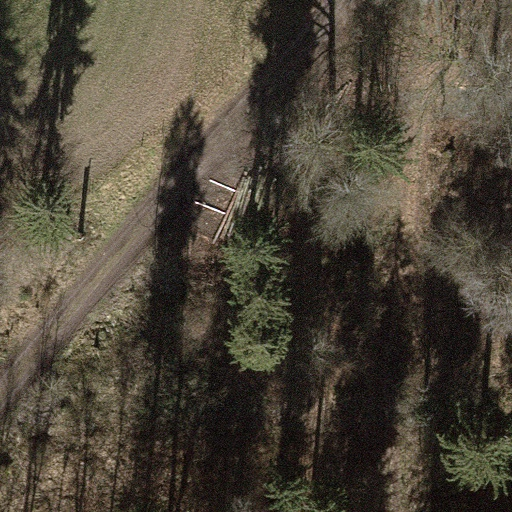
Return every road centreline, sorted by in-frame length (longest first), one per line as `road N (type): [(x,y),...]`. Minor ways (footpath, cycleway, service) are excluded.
road 1 (track): [(386,0),(441,83),(392,481),(396,511)]
road 2 (track): [(327,0),(268,91),(52,333),(0,404)]
